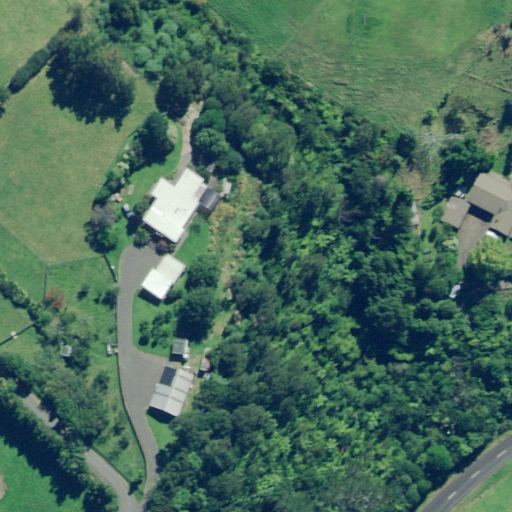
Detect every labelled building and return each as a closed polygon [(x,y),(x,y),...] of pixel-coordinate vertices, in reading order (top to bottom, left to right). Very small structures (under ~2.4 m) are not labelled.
[(175,243),(199,203),(192,199),(202,183),(186,173),(174,192),(159,183),(150,197),(157,202),(144,224),(175,243)] [(511,230),(511,183),(510,188),(481,174),(467,203),(495,217),(489,230),(508,239),(511,230)] [(460,204),(449,225),(459,231),(471,209),(460,204)] [(113,277),(103,257),(95,260),(105,281),(113,277)] [(184,270),(168,259),(157,274),(174,285),(184,270)] [(187,343),(173,341),(171,356),(185,358),(187,343)] [(193,378),(165,367),(149,408),(177,419),(193,378)]
